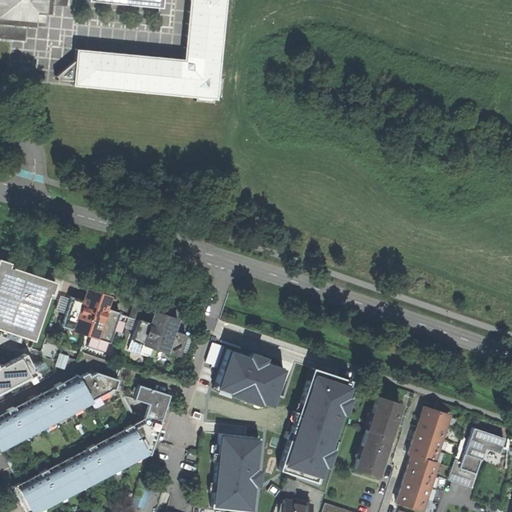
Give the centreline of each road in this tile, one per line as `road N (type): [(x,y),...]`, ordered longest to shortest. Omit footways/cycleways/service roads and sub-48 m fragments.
road 1 (unclassified): [(231,257),(511,351)]
road 2 (unclassified): [(0,184),(231,257)]
road 3 (residential): [(166,481),(181,405),(231,257)]
